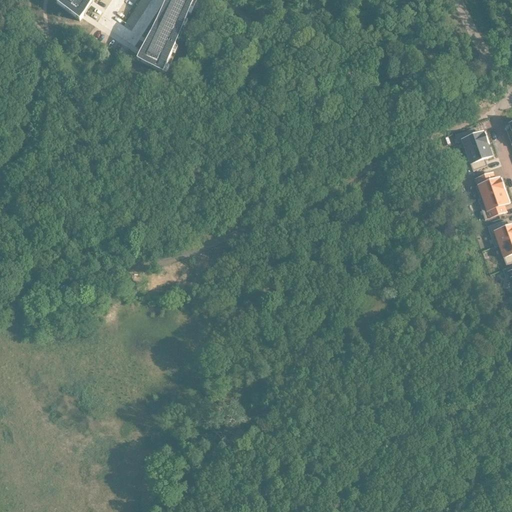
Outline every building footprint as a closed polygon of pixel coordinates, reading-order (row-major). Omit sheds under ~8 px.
[(55,0),(53,3),(79,22),(81,19),(82,17),(84,15),(90,6),(92,2),(93,0),(55,0)] [(169,0),(171,0),(153,37),(150,36),(145,44),(141,52),(139,56),(138,57),(136,62),(146,66),(165,75),(177,49),(175,47),(172,46),(190,9),(193,11),(196,4),(193,2),(194,0),(169,0)] [(472,129),(453,136),(456,144),(458,143),(462,154),(465,153),(485,146),(488,145),(484,133),(475,136),(472,129)] [(485,146),(465,153),(471,172),(486,167),(483,160),(490,158),(486,147),(485,146)] [(486,176),(472,181),(474,188),(472,189),(477,201),(502,192),(498,180),(489,183),(486,176)] [(477,201),(474,202),(481,222),(500,215),(498,208),(507,205),(502,192),(477,201)] [(505,222),(486,228),(493,248),(498,246),(511,241),(511,226),(507,228),(505,222)] [(511,241),(498,246),(505,266),(511,263),(511,241)] [(511,271),(503,275),(505,283),(508,282),(511,294),(511,293),(511,271)]
